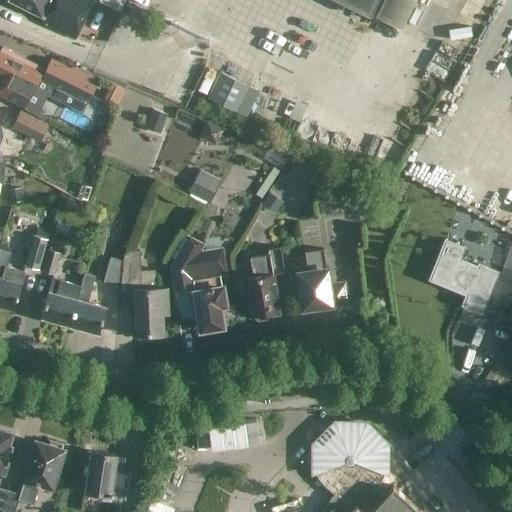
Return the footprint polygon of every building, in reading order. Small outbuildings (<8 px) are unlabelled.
[(41,22),(75,38),(93,0),(10,0),(44,16),(41,22)] [(100,0),(119,9),(122,0),(100,0)] [(339,0),(370,15),(377,0),(339,0)] [(0,49),(0,95),(37,114),(47,94),(81,109),(86,99),(70,92),(68,91),(38,78),(43,67),(2,46),(0,50),(0,49)] [(43,67),(38,78),(68,91),(70,92),(86,99),(93,84),(96,78),(82,72),(77,70),(47,57),(43,67)] [(206,97),(245,116),(258,89),(219,70),(206,97)] [(40,140),(48,123),(49,123),(20,108),(11,126),(40,140)] [(160,133),(167,113),(152,108),(145,128),(160,133)] [(216,144),(223,128),(205,120),(198,137),(216,144)] [(188,192),(208,203),(220,179),(200,169),(188,192)] [(317,184),(323,174),(316,169),(309,179),(317,184)] [(87,200),(91,187),(80,183),(76,196),(87,200)] [(8,188),(10,202),(23,200),(21,186),(8,188)] [(274,213),(283,201),(269,192),(261,204),(274,213)] [(46,238),(49,230),(37,226),(35,234),(32,234),(24,264),(39,269),(48,238),(46,238)] [(199,251),(204,243),(188,234),(175,258),(170,265),(174,290),(187,288),(193,318),(198,317),(201,328),(222,325),(219,305),(225,304),(221,283),(228,282),(221,246),(205,249),(206,254),(199,251)] [(468,303),(481,308),(496,270),(479,264),(478,267),(458,258),(462,247),(446,240),(430,277),(448,285),(452,274),(465,280),(461,290),(468,292),(464,300),(463,302),(467,304),(468,303)] [(266,317),(268,314),(268,313),(279,311),(272,273),(284,271),(280,246),(267,248),(268,254),(250,257),(253,275),(245,277),(251,316),(254,315),(255,316),(258,319),(266,317)] [(328,285),(323,247),(304,250),(307,271),(298,272),(290,273),(293,294),(301,293),(303,311),(321,309),(321,304),(345,301),(343,283),(328,285)] [(0,248),(0,304),(14,309),(21,283),(24,271),(6,265),(10,252),(0,248)] [(60,252),(47,248),(41,270),(55,274),(60,252)] [(140,266),(139,249),(125,250),(123,256),(123,260),(121,285),(120,291),(129,290),(135,290),(135,335),(163,333),(162,312),(168,311),(167,288),(161,288),(155,288),(155,287),(154,268),(140,269),(140,266)] [(120,285),(122,260),(110,256),(103,283),(120,285)] [(77,299),(84,272),(80,285),(59,279),(52,277),(48,291),(41,316),(70,324),(77,299)] [(96,276),(84,272),(77,299),(70,324),(99,333),(106,307),(88,302),(96,276)] [(421,511),(392,484),(384,493),(376,487),(381,478),(386,467),(387,458),(386,450),(381,439),(376,432),(370,427),(358,422),(350,421),(341,422),(330,427),(323,432),(318,439),(313,450),(312,458),(313,467),(318,478),(323,485),(333,493),(330,497),(327,502),(322,509),(319,511),(421,511)] [(0,429),(0,471),(3,473),(11,446),(7,445),(11,432),(0,429)] [(47,444),(36,441),(17,499),(33,504),(39,482),(51,485),(62,449),(60,448),(62,444),(49,440),(47,444)] [(116,454),(87,450),(81,491),(110,495),(113,495),(113,493),(126,495),(129,469),(114,467),(116,454)] [(12,511),(19,493),(7,489),(0,510),(0,511),(12,511)] [(322,509),(330,497),(325,492),(315,502),(322,509)] [(276,507),(283,511),(307,511),(283,496),(276,507)]
